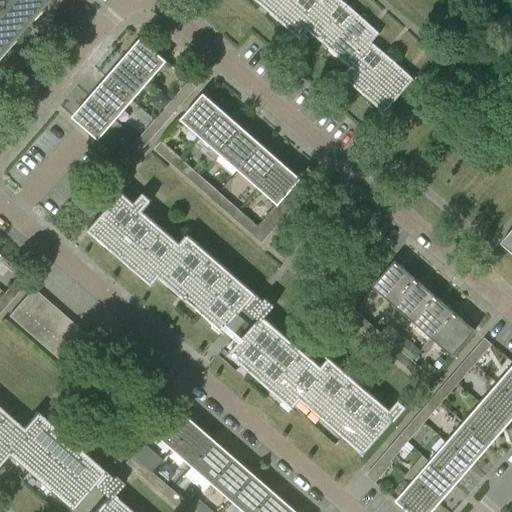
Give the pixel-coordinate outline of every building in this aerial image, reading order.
[(0,0),(0,51),(30,17),(34,20),(37,17),(41,12),(37,9),(44,0),(0,0)] [(257,0),(256,2),(277,21),(295,0),(257,0)] [(308,31),(307,30),(332,0),(295,0),(277,21),(300,40),(308,31)] [(332,0),(307,30),(308,31),(329,49),(358,15),(340,0),(332,0)] [(358,15),(329,49),(349,66),(370,41),(372,43),(380,34),(358,15)] [(166,62),(140,39),(123,59),(149,81),(166,62)] [(392,60),(372,43),(370,41),(349,66),(341,76),(363,94),(392,60)] [(149,81),(123,59),(106,78),(132,101),(149,81)] [(413,79),(392,60),(363,94),(384,113),(413,79)] [(132,101),(106,78),(89,97),(115,120),(132,101)] [(183,88),(172,101),(179,107),(190,95),(183,88)] [(180,121),(200,138),(223,112),(203,95),(180,121)] [(72,117),(98,140),(115,120),(89,97),(72,117)] [(162,127),(179,107),(172,101),(155,120),(162,127)] [(219,155),(242,129),(223,112),(200,138),(219,155)] [(149,128),(138,140),(145,146),(156,134),(149,128)] [(238,171),(261,145),(242,129),(219,155),(238,171)] [(128,166),(145,146),(138,140),(121,160),(128,166)] [(258,188),(280,162),(261,145),(238,171),(258,188)] [(168,148),(162,156),(175,167),(181,160),(168,148)] [(181,160),(175,167),(187,178),(194,171),(181,160)] [(269,175),(258,188),(267,197),(277,205),(278,206),(280,204),(284,199),(288,195),(292,190),(296,186),(299,181),(301,180),(291,171),(280,162),(269,175)] [(308,189),(299,181),(296,186),(304,193),(308,189)] [(207,182),(201,190),(213,201),(220,193),(207,182)] [(304,193),(296,186),(292,190),(301,198),(304,193)] [(89,215),(98,205),(82,190),(73,200),(89,215)] [(301,198),(292,190),(288,195),(297,202),(301,198)] [(220,193),(213,201),(225,211),(232,203),(220,193)] [(152,202),(144,194),(135,204),(143,212),(152,202)] [(288,195),(284,199),(293,207),(297,202),(288,195)] [(88,230),(109,249),(139,214),(118,196),(88,230)] [(284,199),(280,204),(289,211),(293,207),(284,199)] [(277,205),(275,208),(285,216),(289,211),(280,204),(278,206),(277,205)] [(285,216),(275,208),(271,212),(281,220),(285,216)] [(281,220),(271,212),(268,217),(277,225),(281,220)] [(131,268),(161,233),(139,214),(109,249),(131,268)] [(256,230),(258,227),(252,221),(246,216),(242,220),(239,223),(252,235),(256,230)] [(277,225),(268,217),(264,221),(273,229),(277,225)] [(264,221),(260,226),(269,234),(273,229),(264,221)] [(258,227),(256,230),(265,238),(269,234),(260,226),(258,227)] [(511,248),(511,229),(502,240),(511,248)] [(256,230),(252,235),(261,243),(265,238),(256,230)] [(159,278),(181,251),(161,233),(131,268),(152,287),(159,278)] [(181,251),(159,278),(180,296),(211,261),(189,242),(181,251)] [(201,315),(232,279),(211,261),(180,296),(201,315)] [(373,288),(393,305),(416,279),(396,262),(373,288)] [(20,275),(2,295),(10,301),(27,282),(20,275)] [(253,298),(232,279),(201,315),(222,334),(253,298)] [(412,322),(435,296),(416,279),(393,305),(412,322)] [(7,318),(17,326),(41,298),(32,290),(7,318)] [(0,312),(10,301),(2,295),(0,297),(0,312)] [(432,339),(455,313),(435,296),(412,322),(432,339)] [(41,298),(17,326),(26,334),(50,306),(41,298)] [(275,307),(266,299),(255,311),(264,319),(275,307)] [(50,306),(26,334),(35,342),(59,314),(50,306)] [(348,318),(368,335),(374,327),(354,310),(348,318)] [(474,329),(455,313),(432,339),(446,351),(452,356),(474,329)] [(59,314),(35,342),(44,350),(68,322),(59,314)] [(227,354),(250,373),(279,339),(257,320),(227,354)] [(68,322),(44,350),(53,358),(78,330),(68,322)] [(394,344),(374,327),(368,335),(387,352),(394,344)] [(78,330),(53,358),(62,365),(87,337),(78,330)] [(96,346),(87,337),(62,365),(72,374),(96,346)] [(279,339),(250,373),(271,392),(300,358),(279,339)] [(484,339),(467,359),(475,366),(492,346),(484,339)] [(413,361),(394,344),(387,352),(407,369),(413,361)] [(322,376),(320,375),(300,358),(271,392),(292,410),(300,401),(322,376)] [(458,385),(475,366),(467,359),(450,378),(458,385)] [(433,379),(413,361),(407,369),(426,386),(433,379)] [(322,376),(300,401),(320,419),(350,384),(329,366),(320,375),(322,376)] [(511,366),(497,385),(511,397),(511,366)] [(441,405),(458,385),(450,378),(434,398),(441,405)] [(341,437),(371,403),(350,384),(320,419),(341,437)] [(511,418),(511,397),(497,385),(480,404),(505,426),(511,418)] [(425,424),(441,405),(434,398),(417,417),(425,424)] [(385,415),(371,403),(341,437),(363,456),(407,408),(398,400),(385,415)] [(463,423),(489,445),(505,426),(480,404),(463,423)] [(151,433),(171,451),(194,425),(173,407),(151,433)] [(0,415),(0,462),(1,462),(7,455),(71,511),(101,476),(37,420),(23,436),(0,415)] [(446,443),(472,465),(489,445),(463,423),(446,443)] [(409,424),(399,436),(406,442),(417,431),(409,424)] [(190,468),(213,441),(194,425),(171,451),(190,468)] [(399,436),(389,448),(396,454),(399,450),(406,442),(399,436)] [(210,484),(232,458),(213,441),(190,468),(210,484)] [(406,442),(399,450),(406,456),(413,448),(406,442)] [(430,462),(455,484),(472,465),(446,443),(430,462)] [(374,483),(391,463),(383,456),(366,476),(374,483)] [(124,464),(144,481),(150,474),(130,457),(124,464)] [(229,501),(252,475),(232,458),(210,484),(229,501)] [(413,481),(439,503),(455,484),(430,462),(413,481)] [(169,491),(150,474),(144,481),(163,498),(169,491)] [(241,511),(253,511),(271,492),(252,475),(229,501),(241,511)] [(113,477),(103,489),(111,496),(122,485),(113,477)] [(409,511),(431,511),(439,503),(413,481),(396,501),(409,511)] [(185,511),(189,508),(169,491),(163,498),(179,511),(185,511)] [(287,511),(290,509),(271,492),(253,511),(287,511)] [(122,511),(106,497),(93,511),(122,511)]
